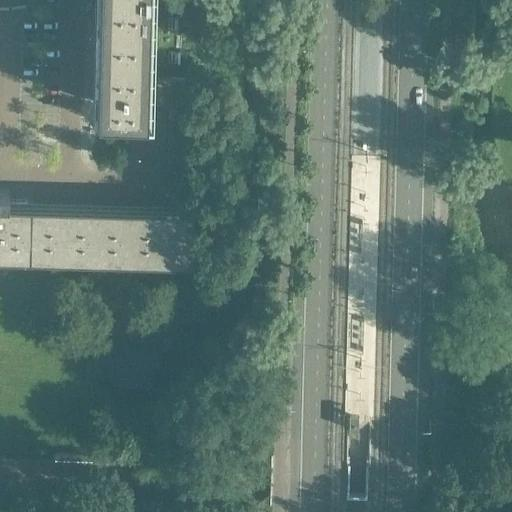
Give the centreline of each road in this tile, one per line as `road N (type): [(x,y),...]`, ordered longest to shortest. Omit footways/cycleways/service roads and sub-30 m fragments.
road 1 (secondary): [(402,511),(415,0)]
road 2 (secondary): [(327,0),(316,511)]
